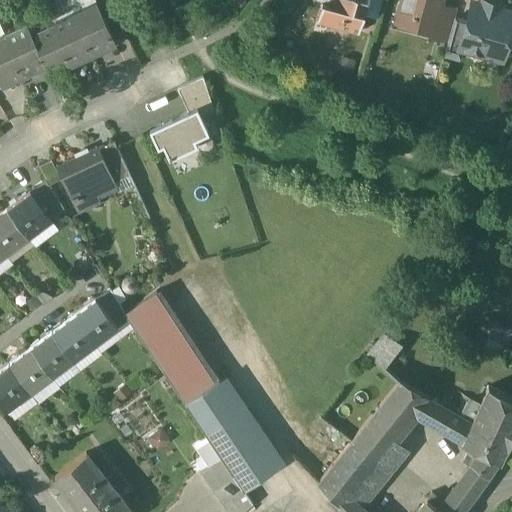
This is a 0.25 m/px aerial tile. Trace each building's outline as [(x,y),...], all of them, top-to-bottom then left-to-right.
[(116,15),(109,0),(96,0),(96,1),(105,20),(116,15)] [(329,0),(328,4),(322,2),(317,22),(359,33),(364,16),(364,14),(354,11),(357,0),(367,0),(368,0),(367,0),(329,0)] [(368,0),(367,0),(357,0),(354,11),(364,14),(368,0)] [(382,0),(368,0),(364,14),(364,16),(377,19),(382,0)] [(441,0),(402,0),(399,14),(415,19),(413,27),(431,32),(433,32),(438,11),(442,9),(442,7),(440,4),(441,0)] [(96,1),(74,11),(94,53),(116,43),(114,40),(105,20),(96,1)] [(501,6),(482,1),(481,5),(476,4),(471,7),(467,22),(468,22),(461,49),(462,50),(481,55),(486,52),(500,56),(501,52),(504,52),(511,49),(511,44),(511,38),(509,34),(511,23),(511,16),(510,13),(500,11),(501,6)] [(457,11),(442,7),(442,9),(438,11),(433,32),(431,32),(430,37),(449,42),(449,41),(455,18),(457,11)] [(74,11),(52,21),(72,64),(94,53),(74,11)] [(125,34),(116,15),(105,20),(114,40),(125,34)] [(449,42),(446,53),(460,57),(462,50),(461,49),(468,22),(467,22),(455,18),(449,41),(449,42)] [(72,64),(52,21),(30,31),(46,65),(50,74),(72,64)] [(26,23),(4,33),(24,76),(46,65),(30,31),(26,23)] [(24,76),(4,33),(0,34),(0,83),(1,86),(24,76)] [(177,88),(189,111),(197,107),(201,116),(214,110),(202,76),(177,88)] [(201,116),(197,107),(189,111),(149,129),(158,147),(163,145),(169,158),(197,145),(195,139),(209,132),(201,116)] [(129,172),(114,141),(98,148),(113,180),(129,172)] [(97,147),(58,166),(78,209),(99,200),(94,190),(113,181),(113,180),(98,148),(97,147)] [(51,220),(29,191),(7,208),(28,237),(51,220)] [(28,237),(7,208),(0,213),(0,245),(6,254),(28,237)] [(125,313),(111,289),(95,300),(113,324),(126,315),(125,313)] [(218,378),(156,290),(125,313),(126,315),(184,402),(218,378)] [(95,300),(94,299),(73,315),(95,344),(116,328),(113,324),(95,300)] [(95,344),(73,315),(51,331),(73,361),(95,344)] [(502,343),(498,317),(482,320),(485,338),(494,337),(495,344),(502,343)] [(369,352),(388,367),(405,344),(386,329),(369,352)] [(73,361),(51,331),(30,348),(52,377),(73,361)] [(52,377),(30,348),(9,364),(30,393),(52,377)] [(30,393),(9,364),(0,370),(0,399),(8,410),(30,393)] [(218,378),(184,402),(221,456),(243,490),(277,467),(218,378)] [(401,380),(352,440),(377,459),(392,441),(414,414),(429,396),(401,380)] [(511,397),(488,386),(472,420),(463,442),(471,446),(480,450),(472,461),(463,473),(480,485),(498,460),(499,460),(506,446),(507,446),(511,435),(511,397)] [(472,420),(429,396),(414,414),(463,442),(472,420)] [(377,459),(352,440),(318,482),(340,505),(344,511),(355,511),(362,505),(390,470),(377,459)] [(392,441),(377,459),(390,470),(405,452),(392,441)] [(471,446),(464,456),(472,461),(480,450),(471,446)] [(110,484),(87,454),(55,478),(78,508),(110,484)] [(243,490),(221,456),(199,471),(226,511),(244,511),(253,504),(243,490)] [(463,473),(438,509),(442,511),(460,511),(480,485),(463,473)] [(131,511),(110,484),(78,508),(80,511),(131,511)] [(442,511),(438,509),(426,499),(416,511),(442,511)]
